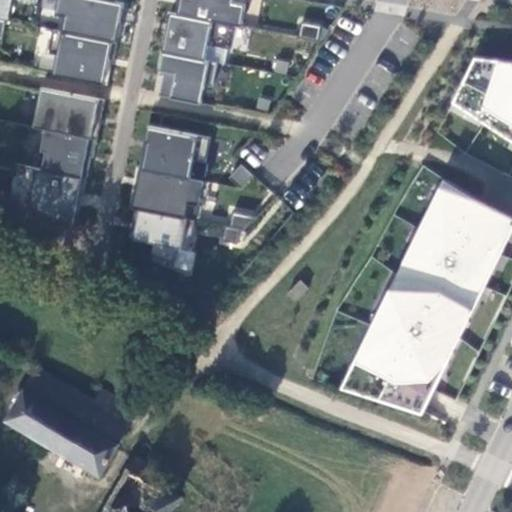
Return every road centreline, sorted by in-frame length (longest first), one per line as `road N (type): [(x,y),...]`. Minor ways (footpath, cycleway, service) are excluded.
road 1 (residential): [(494,470),(278,384),(242,355)]
road 2 (residential): [(148,0),(105,218)]
